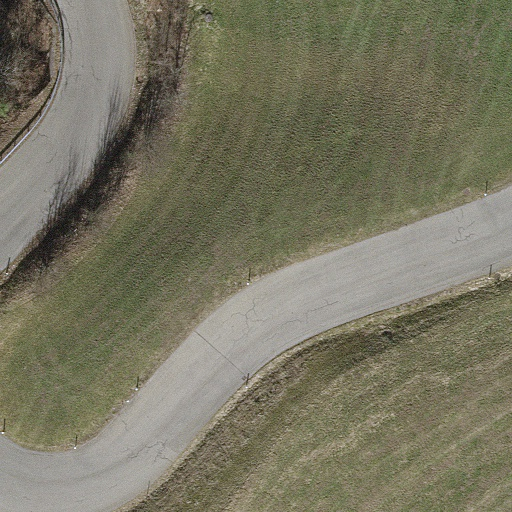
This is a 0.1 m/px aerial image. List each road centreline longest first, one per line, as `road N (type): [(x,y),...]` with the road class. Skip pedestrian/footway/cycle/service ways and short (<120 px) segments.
road 1 (unclassified): [(0,484),(51,504),(125,488),(248,345),(336,290),(511,226)]
road 2 (unclassified): [(46,0),(53,103),(0,199)]
